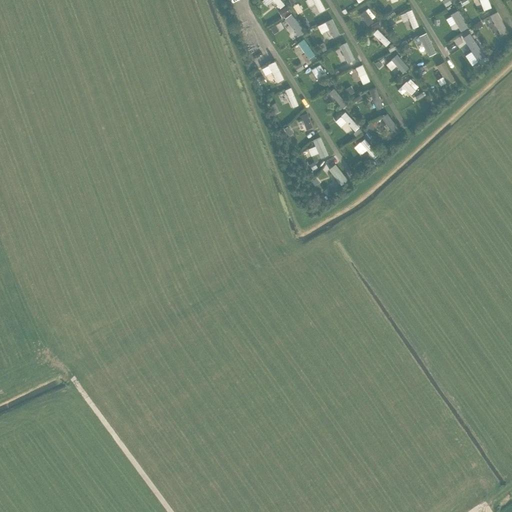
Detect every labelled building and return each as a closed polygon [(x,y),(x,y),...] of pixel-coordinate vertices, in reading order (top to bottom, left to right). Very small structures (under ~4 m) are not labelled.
[(278,8),(284,5),(281,0),(263,0),(268,8),(276,4),(278,8)] [(313,0),(318,13),(325,11),(321,0),(313,0)] [(488,0),(480,0),(484,9),(491,7),(488,0)] [(298,2),(293,5),(298,13),(303,10),(298,2)] [(367,6),(359,14),(369,24),(377,17),(367,6)] [(413,28),(419,26),(412,8),(400,12),(404,21),(409,19),(413,28)] [(457,8),(445,16),(455,32),(468,25),(457,8)] [(490,12),(498,32),(507,29),(498,9),(490,12)] [(298,20),(294,24),(287,16),(282,20),(294,34),(303,25),(298,20)] [(319,23),(325,41),(340,36),(334,18),(319,23)] [(482,20),(475,22),(476,28),(483,26),(482,20)] [(385,46),(391,41),(378,27),(372,32),(385,46)] [(426,30),(417,35),(427,54),(436,50),(426,30)] [(471,31),(459,37),(466,49),(477,43),(471,31)] [(304,37),(297,42),(310,60),(316,56),(304,37)] [(337,44),(344,63),(355,59),(347,40),(337,44)] [(390,56),(403,73),(410,68),(397,51),(390,56)] [(374,63),(380,71),(389,63),(383,56),(374,63)] [(436,63),(442,74),(437,77),(441,84),(454,76),(444,58),(436,63)] [(275,60),(262,66),(266,75),(272,72),(277,83),(285,79),(275,60)] [(356,66),(362,85),(370,82),(364,63),(356,66)] [(318,80),(326,75),(319,64),(311,69),(318,80)] [(410,76),(398,88),(407,97),(419,86),(410,76)] [(293,108),(299,105),(291,86),(284,89),(293,108)] [(341,107),(347,103),(335,86),(329,90),(341,107)] [(367,90),(375,109),(384,106),(376,87),(367,90)] [(417,99),(424,97),(422,91),(415,94),(417,99)] [(346,110),(336,118),(348,133),(358,126),(346,110)] [(312,113),(303,114),(305,130),(313,129),(312,113)] [(320,159),(328,157),(322,135),(314,137),(320,159)] [(364,137),(359,141),(373,156),(378,152),(364,137)] [(324,161),(334,178),(344,172),(334,155),(324,161)] [(324,178),(317,181),(322,189),(328,185),(324,178)]
